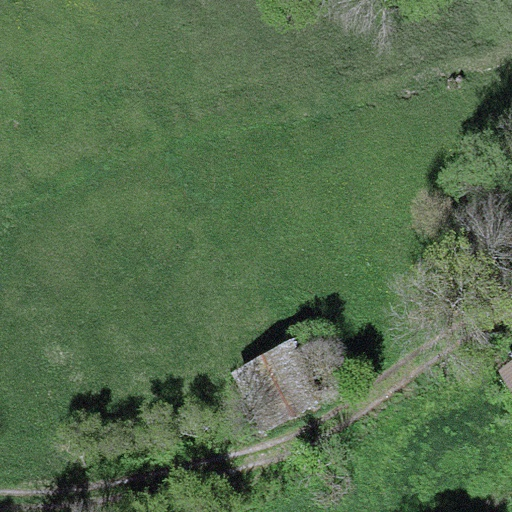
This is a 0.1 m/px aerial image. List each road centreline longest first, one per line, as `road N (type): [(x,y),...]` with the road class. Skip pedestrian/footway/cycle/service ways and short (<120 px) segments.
road 1 (track): [(0,484),(221,478),(321,420)]
road 2 (track): [(321,420),(511,303)]
